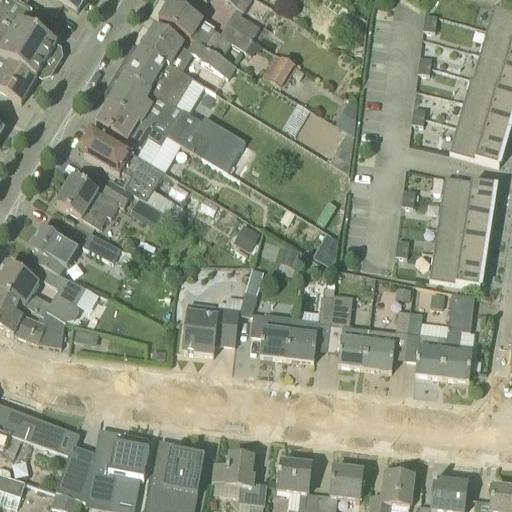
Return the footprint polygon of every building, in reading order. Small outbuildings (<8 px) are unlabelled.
[(0,0),(0,57),(9,44),(47,67),(57,50),(19,27),(27,13),(32,16),(33,15),(23,9),(6,0),(0,0)] [(6,0),(23,9),(28,0),(6,0)] [(49,0),(77,17),(87,0),(49,0)] [(210,0),(223,0),(226,2),(223,6),(243,18),(253,1),(250,0),(195,0),(207,7),(210,0)] [(203,52),(210,42),(215,33),(170,6),(159,25),(203,52)] [(486,36),(511,43),(511,16),(493,11),(492,15),(486,36)] [(234,18),(227,30),(252,45),(259,33),(234,18)] [(424,29),(436,30),(437,22),(425,21),(424,29)] [(435,38),(436,30),(424,29),(423,36),(435,38)] [(227,30),(219,42),(231,49),(244,57),(252,45),(227,30)] [(154,32),(141,53),(170,71),(183,49),(154,32)] [(511,69),(511,43),(486,36),(479,61),(511,69)] [(9,44),(0,57),(0,61),(36,84),(47,67),(9,44)] [(235,71),(226,66),(194,47),(187,57),(202,66),(201,68),(228,84),(235,71)] [(193,85),(170,71),(141,53),(125,81),(176,112),(193,85)] [(36,84),(0,61),(0,96),(21,109),(36,84)] [(511,96),(511,69),(479,61),(473,84),(470,83),(470,84),(511,96)] [(418,71),(430,73),(431,65),(419,63),(418,71)] [(295,72),(282,64),(269,86),(282,94),(295,72)] [(429,81),(430,73),(418,71),(417,79),(429,81)] [(109,108),(166,142),(219,174),(235,148),(176,112),(125,81),(109,108)] [(511,96),(470,84),(463,108),(511,122),(511,96)] [(346,106),(341,132),(354,134),(358,108),(346,106)] [(141,155),(137,162),(150,169),(166,142),(109,108),(96,129),(126,147),(127,146),(141,155)] [(456,133),(506,147),(511,125),(511,122),(463,108),(456,133)] [(412,122),(424,124),(425,116),(413,114),(412,122)] [(424,124),(412,122),(411,130),(423,131),(424,124)] [(506,147),(456,133),(449,158),(499,172),(506,147)] [(130,182),(123,194),(132,200),(133,199),(147,208),(164,178),(150,169),(137,162),(90,134),(80,151),(87,155),(84,161),(118,181),(120,176),(130,182)] [(124,214),(132,200),(123,194),(110,187),(102,199),(73,182),(56,209),(81,225),(82,224),(103,237),(119,211),(124,214)] [(445,184),(441,210),(492,217),(496,191),(445,184)] [(402,204),(414,206),(415,198),(403,196),(402,204)] [(182,213),(153,197),(147,208),(175,225),(182,213)] [(414,206),(402,204),(401,212),(413,213),(414,206)] [(441,210),(437,235),(488,242),(492,217),(441,210)] [(254,252),(260,235),(244,230),(239,247),(254,252)] [(31,266),(41,272),(60,281),(77,254),(42,232),(30,253),(36,257),(31,266)] [(437,235),(433,259),(484,267),(488,242),(437,235)] [(81,251),(113,268),(120,254),(88,237),(81,251)] [(397,246),(396,254),(408,255),(409,247),(397,246)] [(408,255),(396,254),(395,262),(407,263),(408,255)] [(480,293),(484,267),(433,259),(429,285),(480,293)] [(76,312),(62,304),(53,306),(51,310),(36,302),(32,300),(39,289),(7,270),(0,282),(0,297),(19,309),(40,321),(44,323),(47,318),(65,328),(66,329),(67,328),(75,326),(78,321),(76,312)] [(66,284),(60,281),(41,272),(36,280),(60,295),(80,307),(87,294),(66,284)] [(260,362),(287,365),(292,326),(251,321),(264,278),(252,275),(239,320),(253,324),(250,342),(262,344),(260,362)] [(0,335),(14,341),(14,340),(22,322),(15,319),(19,309),(0,297),(0,335)] [(334,300),(334,303),(327,355),(339,357),(338,371),(364,374),(369,336),(348,333),(352,302),(334,300)] [(452,300),(447,345),(445,357),(442,384),(469,387),(472,360),(458,359),(461,338),(470,339),(474,303),(452,300)] [(314,368),(315,354),(327,355),(334,303),(322,302),(318,330),(292,326),(287,365),(314,368)] [(188,310),(182,358),(214,362),(215,350),(234,352),(239,317),(188,310)] [(405,365),(410,319),(398,317),(395,339),(369,336),(364,374),(391,378),(393,364),(405,365)] [(44,323),(40,321),(37,328),(22,322),(14,340),(38,350),(61,354),(65,328),(47,318),(44,323)] [(415,381),(442,384),(445,357),(447,345),(419,342),(422,320),(410,319),(405,365),(417,366),(415,381)] [(0,429),(0,436),(20,444),(57,458),(66,435),(6,413),(0,429)] [(0,454),(2,455),(13,465),(20,444),(0,436),(0,454)] [(99,450),(97,449),(93,469),(86,507),(85,511),(87,511),(88,508),(110,511),(115,511),(117,506),(136,510),(141,485),(144,485),(149,455),(146,454),(148,445),(127,441),(124,454),(114,453),(113,459),(97,456),(99,450)] [(17,462),(26,465),(31,451),(22,448),(17,462)] [(205,461),(183,457),(170,455),(168,466),(157,465),(158,462),(156,462),(146,511),(148,511),(149,509),(163,511),(194,511),(197,500),(198,500),(205,461)] [(212,491),(226,492),(226,490),(241,492),(239,508),(265,511),(267,490),(253,488),(254,482),(251,482),(254,463),(230,460),(228,472),(214,470),(212,491)] [(72,462),(68,461),(68,462),(56,498),(81,506),(86,507),(93,469),(90,468),(90,469),(72,463),(72,462)] [(317,511),(318,500),(307,499),(311,471),(280,467),(280,468),(282,468),(281,479),(279,479),(277,497),(300,500),(298,511),(317,511)] [(330,502),(318,500),(317,511),(336,511),(337,504),(359,507),(363,477),(333,473),(330,502)] [(25,488),(0,479),(0,496),(20,503),(25,488)] [(399,511),(409,511),(411,503),(413,483),(385,480),(382,504),(370,503),(369,511),(388,511),(389,511),(399,511)] [(433,489),(435,489),(431,511),(463,511),(467,489),(437,486),(437,485),(433,485),(433,489)] [(493,492),(490,511),(511,511),(511,494),(506,494),(506,495),(494,493),(494,492),(493,492)] [(56,498),(51,511),(78,511),(81,506),(56,498)]
